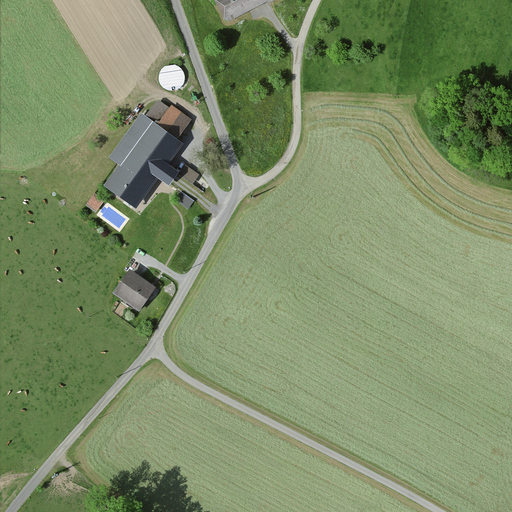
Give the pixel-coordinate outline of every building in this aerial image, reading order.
[(214,0),(227,23),(272,0),(214,0)] [(162,66),(161,87),(182,88),(183,67),(162,66)] [(170,111),(159,102),(147,117),(144,115),(112,159),(122,166),(107,186),(138,208),(160,178),(173,187),(181,176),(194,185),(200,177),(187,167),(182,174),(171,166),(186,145),(181,141),(195,122),(174,107),(170,111)] [(189,208),(195,200),(181,190),(175,198),(189,208)] [(88,207),(98,213),(105,202),(95,195),(88,207)] [(158,291),(132,272),(116,294),(142,312),(158,291)]
